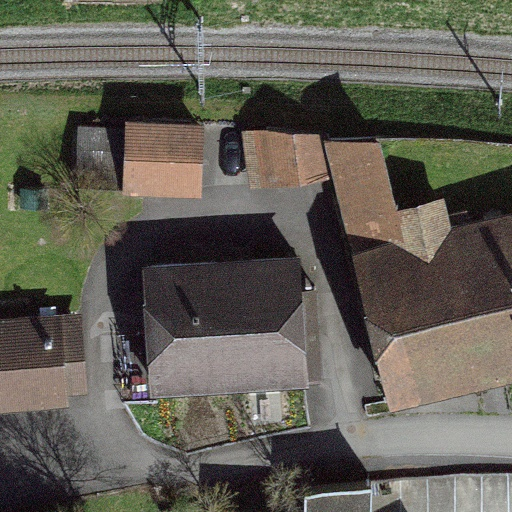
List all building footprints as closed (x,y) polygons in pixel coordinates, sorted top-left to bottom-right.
[(195,186),(198,125),(130,123),(130,133),(80,131),(78,181),(195,186)] [(327,132),(266,127),(275,181),(337,172),(328,137),(327,132)] [(328,137),(337,172),(390,393),(511,363),(511,215),(467,226),(464,211),(445,215),(442,203),(394,215),(375,136),(328,137)] [(297,257),(147,265),(155,382),(305,375),(297,257)] [(78,378),(74,319),(0,324),(0,398),(59,394),(58,379),(78,378)]
